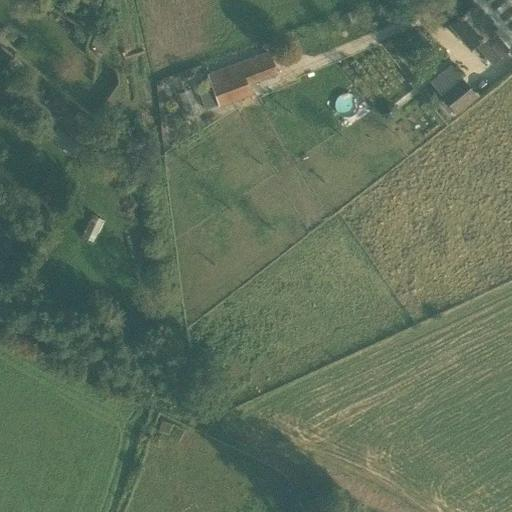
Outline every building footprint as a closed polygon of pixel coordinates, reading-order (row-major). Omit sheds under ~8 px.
[(491,30),(494,27),(474,3),(449,24),(470,48),(476,44),(492,63),(507,50),(491,30)] [(213,84),(199,89),(205,107),(219,102),(221,106),(250,95),(247,85),(277,75),(268,52),(209,74),(213,84)] [(448,113),(453,108),(458,113),(476,96),(460,79),(442,95),(444,98),(439,103),(448,113)] [(188,118),(200,112),(189,88),(176,94),(188,118)] [(0,235),(3,238),(15,221),(7,215),(0,224),(0,235)] [(16,223),(2,239),(10,246),(24,230),(16,223)]
